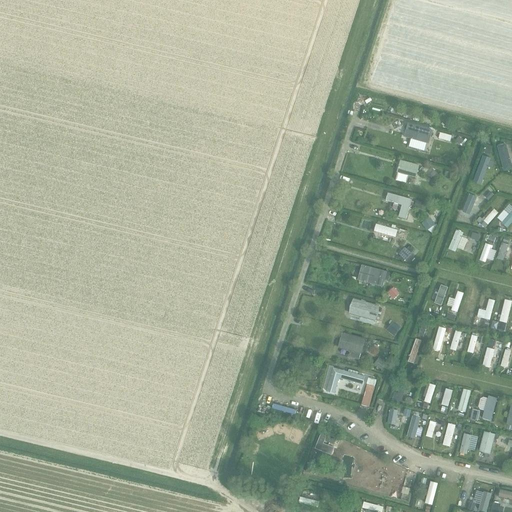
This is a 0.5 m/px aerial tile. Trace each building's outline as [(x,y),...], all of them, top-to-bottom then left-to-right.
[(403,136),(429,143),(433,129),(407,122),(403,136)] [(440,132),(439,138),(450,141),(451,136),(440,132)] [(459,136),(455,140),(460,145),(464,141),(459,136)] [(486,145),(484,152),(490,154),(493,147),(486,145)] [(505,146),(498,148),(503,164),(510,162),(505,146)] [(484,176),(491,157),(485,155),(478,173),(484,176)] [(420,165),(400,160),(397,172),(416,177),(420,165)] [(413,199),(388,192),(386,200),(403,205),(399,216),(407,218),(413,199)] [(491,192),(486,197),(489,200),(494,195),(491,192)] [(477,197),(470,194),(461,216),(468,219),(477,197)] [(485,228),(499,213),(495,209),(492,212),(490,210),(487,214),(489,216),(485,220),(480,217),(477,221),(485,228)] [(430,218),(423,223),(427,230),(428,230),(435,225),(430,218)] [(398,230),(376,224),(374,231),(396,238),(398,230)] [(457,230),(449,249),(456,252),(463,233),(457,230)] [(509,244),(502,242),(497,259),(504,261),(509,244)] [(491,246),(485,244),(479,257),(485,260),(491,246)] [(405,248),(399,254),(401,256),(399,258),(403,262),(406,259),(411,254),(407,249),(405,248)] [(387,271),(362,264),(358,280),(383,287),(387,271)] [(444,284),(438,281),(432,293),(439,296),(441,292),(443,293),(445,289),(443,288),(444,284)] [(394,287),(388,292),(394,299),(400,293),(394,287)] [(464,294),(458,291),(451,310),(458,313),(464,294)] [(475,294),(469,292),(463,309),(469,311),(475,294)] [(380,305),(354,298),(350,313),(376,320),(380,305)] [(440,309),(442,303),(430,299),(428,305),(440,309)] [(490,320),(495,301),(489,299),(484,319),(490,320)] [(395,323),(389,331),(395,336),(401,328),(395,323)] [(423,323),(419,335),(423,336),(427,325),(423,323)] [(440,345),(445,329),(439,327),(434,344),(440,345)] [(462,333),(456,331),(450,349),(456,351),(462,333)] [(366,339),(342,333),(338,348),(362,354),(366,339)] [(474,354),(478,337),(472,335),(467,352),(474,354)] [(415,364),(422,341),(416,339),(408,361),(415,364)] [(489,340),(487,347),(493,348),(495,342),(489,340)] [(501,366),(507,368),(511,351),(506,350),(501,366)] [(380,358),(375,365),(382,370),(387,363),(380,358)] [(366,375),(333,367),(327,391),(335,393),(339,378),(363,384),(366,375)] [(369,378),(367,384),(375,386),(377,380),(369,378)] [(430,403),(436,385),(431,384),(425,402),(430,403)] [(401,402),(405,390),(399,388),(396,400),(401,402)] [(449,407),(453,391),(446,389),(441,405),(449,407)] [(465,394),(459,412),(466,414),(471,396),(468,395),(465,394)] [(489,400),(484,420),(492,423),(497,402),(494,401),(489,400)] [(398,415),(399,403),(392,402),(390,414),(398,415)] [(405,409),(403,416),(410,418),(412,411),(405,409)] [(415,435),(420,418),(413,416),(408,433),(415,435)] [(432,438),(436,423),(430,421),(426,436),(432,438)] [(450,447),(456,425),(448,424),(443,445),(450,447)] [(478,451),(490,454),(495,434),(483,431),(478,451)] [(432,505),(438,484),(431,482),(425,504),(432,505)] [(511,491),(501,489),(499,497),(511,500),(511,491)] [(483,511),(487,511),(491,497),(485,495),(481,511),(483,511)] [(302,497),(300,504),(317,508),(318,501),(302,497)] [(378,511),(380,506),(364,502),(362,509),(376,511),(378,511)] [(493,503),(490,511),(498,511),(500,505),(493,503)]
